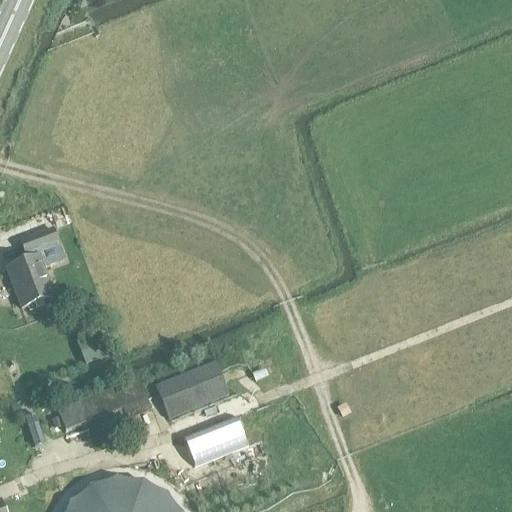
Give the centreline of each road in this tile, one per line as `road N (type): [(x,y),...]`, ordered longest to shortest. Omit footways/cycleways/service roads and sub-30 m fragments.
road 1 (track): [(0,164),(181,214),(258,255),(282,290),(359,495),(358,511)]
road 2 (track): [(315,380),(511,304)]
